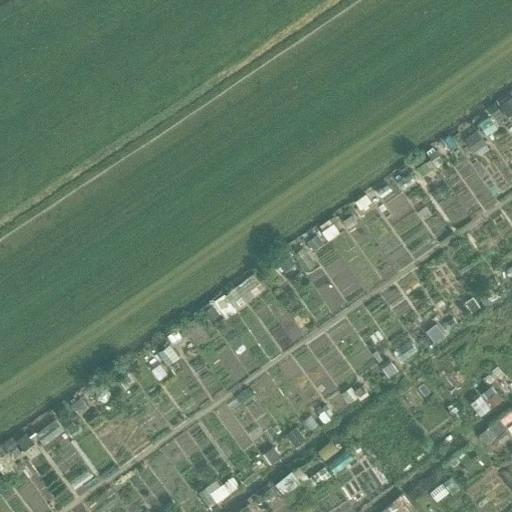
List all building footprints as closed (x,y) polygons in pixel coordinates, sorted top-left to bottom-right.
[(511,95),(499,105),(507,118),(511,114),(511,95)] [(497,107),(491,112),(497,120),(503,116),(497,107)] [(435,150),(428,154),(435,165),(442,161),(435,150)] [(424,161),(416,167),(421,175),(430,169),(424,161)] [(365,194),(355,201),(360,208),(370,201),(365,194)] [(352,214),(342,220),(347,228),(357,221),(352,214)] [(332,222),(321,231),(327,240),(339,231),(332,222)] [(317,234),(306,241),(313,251),(323,243),(317,234)] [(288,254),(277,262),(284,272),(295,264),(288,254)] [(271,265),(260,274),(272,290),(283,281),(271,265)] [(490,287),(483,291),(489,299),(495,294),(490,287)] [(483,291),(477,295),(485,306),(491,302),(489,299),(483,291)] [(224,293),(213,300),(225,318),(236,311),(224,293)] [(472,297),(464,302),(471,312),(479,307),(472,297)] [(211,305),(202,312),(209,321),(218,314),(211,305)] [(437,324),(426,332),(432,340),(443,332),(437,324)] [(177,329),(167,335),(172,343),(182,337),(177,329)] [(425,334),(417,340),(422,347),(430,341),(425,334)] [(385,361),(380,365),(386,374),(395,367),(391,362),(385,361)] [(362,384),(352,391),(357,397),(366,391),(362,384)] [(82,400),(74,407),(79,413),(87,406),(82,400)] [(325,404),(316,410),(319,415),(318,416),(323,423),(334,416),(325,404)] [(295,426),(285,435),(294,446),(304,438),(295,426)] [(26,432),(16,440),(24,451),(34,443),(26,432)] [(10,438),(1,444),(7,452),(16,446),(10,438)] [(330,440),(317,451),(325,460),(337,449),(330,440)] [(0,445),(0,444),(0,470),(0,471),(13,463),(0,445)] [(16,446),(7,452),(12,459),(21,453),(16,446)] [(273,446),(262,453),(269,464),(280,456),(273,446)] [(291,470),(274,483),(283,495),(300,481),(291,470)] [(432,472),(421,481),(427,488),(438,480),(432,472)] [(233,478),(222,485),(230,494),(239,487),(233,478)] [(413,487),(406,492),(411,500),(419,495),(413,487)] [(417,511),(402,493),(378,511),(417,511)] [(256,511),(250,502),(236,511),(256,511)]
